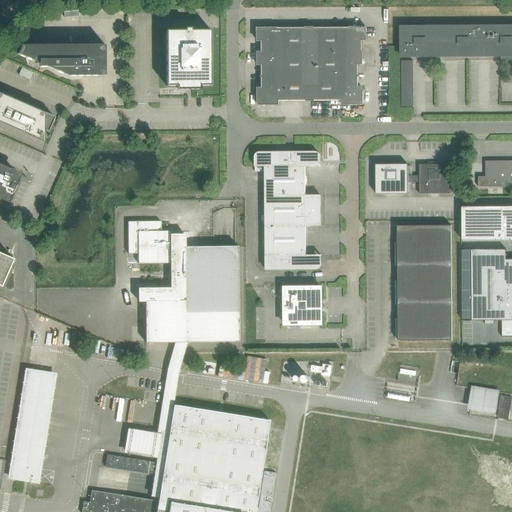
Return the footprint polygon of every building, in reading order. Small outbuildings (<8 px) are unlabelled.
[(511,28),(505,29),(505,26),(428,27),(429,24),(428,24),(428,25),(415,25),(415,23),(414,23),(415,27),(401,27),(401,56),(402,56),(402,54),(420,54),(421,56),(501,56),(501,62),(502,62),(502,58),(511,57),(511,28)] [(312,49),(362,49),(362,41),(366,41),(366,36),(366,27),(312,28),(312,49)] [(200,90),(200,86),(211,86),(211,30),(192,30),(192,28),(185,28),(185,30),(166,30),(166,86),(177,86),(177,90),(200,90)] [(257,28),(257,37),(257,41),(262,41),(262,49),(312,49),(312,28),(257,28)] [(17,54),(39,63),(39,67),(47,67),(68,76),(105,76),(105,73),(105,45),(21,45),(17,54)] [(262,65),(262,79),(312,79),(312,49),(262,49),(262,52),(257,52),(257,65),(262,65)] [(312,79),(358,79),(358,65),(362,65),(362,52),(362,49),(312,49),(312,79)] [(402,107),(414,106),(413,61),(401,61),(402,107)] [(312,101),(312,79),(262,79),(262,88),(258,88),(258,92),(258,105),(279,105),(279,101),(312,101)] [(363,88),(358,88),(358,79),(312,79),(312,101),(342,101),(342,105),(363,104),(363,94),(363,92),(363,88)] [(44,140),(44,130),(45,131),(48,132),(48,131),(55,117),(48,114),(44,112),(0,93),(0,122),(44,142),(44,140)] [(306,226),(320,226),(321,226),(321,195),(306,195),(306,166),(316,166),(316,165),(315,165),(315,162),(316,162),(317,162),(318,162),(318,161),(319,161),(320,160),(320,159),(320,158),(320,157),(320,156),(320,155),(320,154),(319,154),(318,153),(317,152),(316,152),(315,152),(260,152),(259,152),(258,152),(257,153),(256,154),(255,155),(255,156),(255,157),(255,167),(255,172),(265,172),(266,270),(316,269),(317,269),(318,269),(319,269),(319,268),(320,268),(320,267),(321,267),(321,266),(321,265),(321,264),(321,263),(321,262),(320,261),(319,260),(318,259),(317,259),(316,259),(316,256),(316,255),(306,255),(306,226)] [(488,177),(478,177),(479,187),(511,186),(511,163),(488,164),(488,177)] [(0,199),(9,203),(18,180),(12,177),(15,171),(0,164),(0,199)] [(414,183),(414,175),(408,176),(408,164),(376,165),(376,194),(408,194),(408,183),(414,183)] [(419,175),(414,175),(414,183),(419,183),(419,194),(451,194),(451,164),(419,164),(419,175)] [(511,206),(462,207),(462,241),(511,240),(511,206)] [(170,236),(170,235),(170,231),(161,231),(161,221),(128,222),(128,254),(138,254),(138,264),(171,263),(171,288),(140,288),(140,302),(145,302),(146,343),(239,342),(238,246),(186,247),(185,236),(170,236)] [(398,265),(401,265),(401,264),(452,264),(451,226),(397,226),(397,227),(401,227),(401,245),(397,245),(398,265)] [(506,250),(462,250),(463,321),(485,321),(485,324),(495,324),(495,321),(502,321),(502,337),(511,337),(511,259),(507,260),(506,250)] [(13,259),(0,253),(0,286),(2,287),(3,287),(1,287),(13,259)] [(452,302),(452,264),(401,264),(401,265),(401,283),(398,283),(398,303),(401,303),(401,302),(452,302)] [(284,325),(320,324),(321,324),(321,309),(318,309),(318,303),(321,303),(321,287),(284,288),(284,325)] [(452,340),(452,302),(401,302),(401,303),(401,321),(398,321),(398,341),(452,340)] [(132,326),(132,341),(145,341),(145,325),(132,326)] [(265,371),(267,359),(247,356),(245,370),(239,369),(238,379),(268,384),(270,372),(265,371)] [(58,373),(26,368),(8,479),(40,484),(58,373)] [(471,410),(499,412),(500,388),(472,387),(471,410)] [(502,396),(498,418),(508,419),(511,397),(502,396)] [(255,511),(270,420),(174,405),(165,460),(163,472),(155,470),(156,462),(107,455),(105,467),(154,475),(162,477),(158,501),(92,491),(90,503),(84,502),(81,511),(255,511)]
